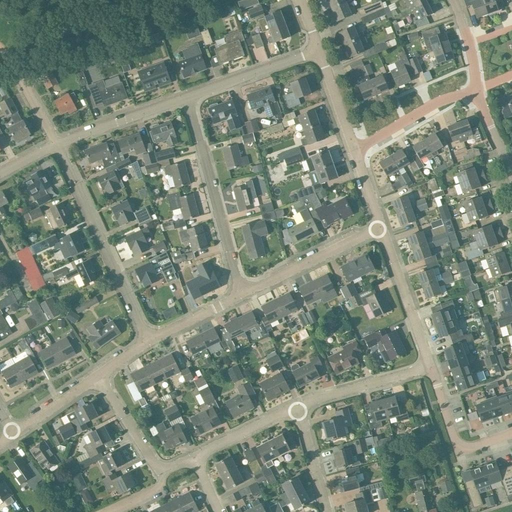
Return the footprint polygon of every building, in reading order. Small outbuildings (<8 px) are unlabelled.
[(243,0),(238,2),(242,10),(260,3),(258,0),(243,0)] [(326,0),(331,9),(345,3),(344,0),(326,0)] [(424,0),(413,0),(405,4),(407,8),(410,6),(412,12),(427,5),(424,0)] [(486,15),(480,0),(462,0),(465,8),(471,6),(476,19),(486,15)] [(480,0),(486,15),(496,12),(492,0),(480,0)] [(360,18),(376,12),(383,9),(380,1),(373,4),(372,3),(357,10),(360,18)] [(345,3),(331,9),(336,22),(351,16),(356,13),(354,7),(348,9),(345,3)] [(264,14),(261,5),(248,10),(252,19),(264,14)] [(427,5),(412,12),(415,17),(412,19),(417,29),(429,24),(426,17),(431,14),(427,5)] [(385,13),(383,9),(376,12),(360,18),(363,24),(386,15),(385,13)] [(269,30),(284,25),(279,12),(265,18),(260,20),(259,21),(261,25),(266,23),(269,30)] [(200,35),(196,24),(190,26),(194,38),(200,35)] [(289,37),(284,25),(269,30),(272,37),(266,39),(268,44),(274,42),(274,43),(289,37)] [(344,46),(365,37),(362,32),(356,35),(353,28),(339,34),(344,46)] [(213,43),(208,30),(200,33),(205,46),(213,43)] [(245,42),(241,30),(224,36),(227,46),(214,50),(219,64),(243,56),(238,44),(245,42)] [(422,38),(420,32),(407,36),(409,42),(422,38)] [(264,46),(259,34),(252,37),(252,38),(246,41),(248,46),(254,44),(256,49),(264,46)] [(426,48),(427,54),(448,47),(444,34),(429,40),(431,47),(426,48)] [(367,42),(365,37),(344,46),(349,58),(363,52),(360,45),(367,42)] [(387,49),(385,42),(372,48),(375,54),(387,49)] [(205,69),(196,45),(189,47),(190,49),(183,52),(186,60),(178,63),(181,71),(180,72),(183,79),(190,76),(190,75),(205,69)] [(452,59),(448,47),(427,54),(429,58),(434,56),(437,64),(452,59)] [(116,53),(110,56),(113,62),(118,59),(116,53)] [(130,71),(124,53),(118,55),(124,73),(130,71)] [(410,67),(407,61),(405,56),(399,59),(400,62),(388,67),(397,87),(409,81),(405,70),(410,67)] [(416,58),(407,61),(410,67),(413,75),(422,72),(416,58)] [(370,81),(368,76),(367,76),(364,66),(361,60),(350,65),(352,71),(359,69),(365,83),(358,86),(364,101),(376,96),(370,81)] [(97,67),(95,62),(84,66),(86,71),(97,67)] [(163,64),(145,71),(147,74),(142,76),(139,77),(144,89),(159,84),(160,86),(168,83),(170,82),(163,64)] [(367,76),(368,76),(373,74),(369,64),(364,66),(367,76)] [(88,85),(82,69),(76,71),(82,87),(88,85)] [(58,84),(51,70),(40,76),(47,90),(58,84)] [(382,76),(370,81),(376,96),(388,91),(382,76)] [(97,84),(89,87),(96,107),(104,104),(105,104),(104,100),(108,99),(110,104),(126,98),(120,84),(118,77),(102,82),(97,84)] [(309,94),(304,79),(290,84),(292,93),(283,96),(288,109),(299,105),(297,99),(309,94)] [(274,102),(269,88),(246,96),(251,110),(263,106),(267,117),(277,114),(272,102),(274,102)] [(78,102),(73,94),(68,96),(68,95),(54,103),(60,115),(67,111),(69,114),(76,110),(73,105),(78,102)] [(511,95),(497,101),(504,117),(511,113),(511,95)] [(0,107),(6,118),(17,112),(10,99),(0,103),(0,107)] [(236,116),(231,101),(218,106),(217,104),(209,106),(210,109),(208,109),(213,124),(226,119),(230,131),(240,127),(236,117),(236,116)] [(302,131),(318,125),(313,111),(298,116),(296,117),(294,112),(285,115),(281,123),(266,128),(268,135),(284,130),(283,128),(294,125),(300,123),(302,131)] [(22,122),(18,115),(13,118),(17,125),(8,130),(15,142),(16,141),(17,144),(23,140),(22,138),(29,134),(23,122),(22,122)] [(245,123),(246,127),(248,134),(253,133),(259,131),(256,119),(245,123)] [(457,125),(463,142),(467,141),(466,138),(472,136),(474,143),(481,140),(477,128),(470,130),(466,121),(457,125)] [(175,136),(170,123),(159,127),(158,124),(152,127),(152,129),(151,130),(156,143),(166,140),(168,146),(175,143),(173,137),(175,136)] [(323,139),(318,125),(302,131),(305,138),(299,140),(301,146),(307,144),(307,145),(323,139)] [(459,144),(463,142),(457,125),(447,128),(452,143),(458,141),(459,144)] [(241,136),(248,134),(246,127),(239,129),(241,136)] [(253,133),(248,134),(241,136),(243,145),(255,142),(253,133)] [(145,152),(138,134),(117,141),(121,153),(134,148),(136,155),(145,152)] [(423,141),(433,157),(438,154),(436,151),(442,147),(434,134),(423,141)] [(429,160),(433,157),(423,141),(412,147),(419,161),(427,156),(429,160)] [(110,155),(106,144),(85,151),(90,164),(102,159),(105,168),(120,162),(116,153),(110,155)] [(239,158),(236,144),(222,148),(228,170),(247,164),(245,156),(239,158)] [(277,155),(280,162),(301,154),(298,147),(277,155)] [(173,149),(155,154),(157,163),(175,158),(173,149)] [(400,175),(406,185),(407,187),(412,184),(402,167),(409,164),(408,163),(401,150),(390,157),(397,170),(398,170),(401,175),(400,175)] [(480,155),(479,151),(463,156),(464,161),(480,155)] [(154,152),(142,155),(145,166),(157,163),(155,154),(154,152)] [(310,158),(311,159),(305,160),(310,173),(315,171),(332,165),(327,152),(310,158)] [(301,154),(280,162),(282,169),(304,161),(301,154)] [(432,168),(441,163),(437,156),(428,161),(432,168)] [(386,177),(397,170),(390,157),(378,164),(386,177)] [(131,164),(128,158),(116,165),(118,171),(131,165),(134,170),(139,168),(137,162),(131,164)] [(453,164),(452,159),(432,170),(435,175),(453,164)] [(419,171),(419,170),(413,160),(408,163),(409,164),(414,173),(419,171)] [(159,170),(157,163),(145,166),(139,168),(142,176),(159,171),(159,170)] [(170,167),(164,168),(164,169),(166,176),(172,175),(175,188),(189,184),(183,163),(170,166),(170,167)] [(263,171),(261,164),(252,167),(254,174),(263,171)] [(336,178),(332,165),(315,171),(320,184),(336,178)] [(459,185),(484,176),(482,171),(475,174),(473,169),(456,175),(459,185)] [(115,175),(113,171),(97,178),(99,182),(98,185),(100,188),(102,189),(103,191),(104,191),(106,196),(124,187),(117,174),(115,175)] [(50,186),(42,172),(30,178),(31,179),(24,183),(35,202),(36,201),(39,207),(51,200),(45,189),(50,186)] [(406,185),(400,175),(396,178),(398,182),(391,186),(394,192),(406,185)] [(486,181),(484,176),(459,185),(463,194),(480,188),(478,183),(486,181)] [(438,191),(434,179),(428,181),(432,193),(438,191)] [(255,197),(251,181),(245,182),(246,186),(233,189),(239,211),(252,208),(250,198),(255,197)] [(313,186),(304,189),(296,192),(298,200),(308,196),(315,194),(313,186)] [(444,195),(442,190),(433,194),(435,198),(444,195)] [(180,198),(179,193),(167,196),(171,211),(181,209),(184,220),(198,216),(192,195),(180,198)] [(295,194),(289,196),(292,202),(298,200),(295,194)] [(315,194),(308,196),(320,221),(320,222),(325,219),(328,224),(342,217),(342,219),(351,215),(344,202),(337,206),(335,203),(327,207),(325,202),(320,205),(315,194)] [(304,222),(287,231),(294,244),(317,232),(313,224),(320,221),(308,196),(298,200),(299,202),(292,205),(297,214),(299,213),(304,222)] [(391,202),(396,214),(410,209),(406,197),(391,202)] [(463,204),(466,214),(491,205),(490,201),(482,204),(480,198),(463,204)] [(258,206),(261,213),(273,210),(270,199),(262,201),(263,205),(258,206)] [(415,202),(417,207),(426,204),(424,199),(415,202)] [(126,201),(111,208),(114,215),(113,216),(112,218),(113,221),(115,221),(117,220),(117,221),(118,221),(120,226),(136,219),(139,226),(152,220),(148,210),(145,212),(144,209),(133,214),(126,201)] [(65,213),(61,204),(44,212),(53,230),(68,224),(63,214),(65,213)] [(428,209),(426,204),(417,207),(418,212),(428,209)] [(451,217),(446,204),(437,207),(442,220),(451,217)] [(491,205),(466,214),(470,223),(487,217),(485,213),(493,210),(491,205)] [(43,216),(39,208),(28,213),(29,214),(24,216),(26,221),(31,219),(32,221),(43,216)] [(414,222),(410,209),(396,214),(400,227),(414,222)] [(273,210),(261,213),(263,221),(241,227),(249,253),(254,251),(256,258),(264,256),(259,237),(268,235),(264,222),(275,219),(273,210)] [(407,237),(411,249),(447,237),(441,219),(430,223),(432,229),(430,230),(432,237),(424,239),(422,232),(407,237)] [(172,222),(162,224),(164,232),(174,229),(172,222)] [(150,234),(145,224),(139,227),(140,231),(125,238),(131,250),(134,257),(149,250),(146,243),(143,237),(150,234)] [(207,248),(201,226),(187,230),(188,233),(180,235),(182,242),(189,240),(193,252),(207,248)] [(447,236),(455,233),(453,226),(445,229),(447,236)] [(476,242),(501,233),(500,229),(492,232),(490,226),(473,232),(476,241),(476,242)] [(79,242),(75,232),(57,240),(58,242),(52,244),(49,238),(28,247),(32,255),(53,246),(55,251),(61,248),(66,259),(81,252),(77,243),(79,242)] [(457,239),(455,233),(447,236),(449,242),(457,239)] [(503,238),(501,233),(476,242),(476,241),(469,244),(471,251),(466,253),(468,260),(483,255),(482,251),(497,246),(495,241),(503,238)] [(449,243),(447,237),(411,249),(415,262),(430,257),(428,250),(434,247),(434,248),(449,243)] [(166,248),(163,242),(153,246),(156,253),(166,248)] [(46,288),(28,248),(16,253),(35,293),(46,288)] [(186,261),(184,254),(181,255),(180,251),(170,254),(171,258),(173,258),(175,264),(186,261)] [(175,272),(166,252),(149,260),(151,262),(135,270),(141,282),(144,288),(158,281),(156,275),(162,272),(167,283),(177,279),(174,273),(175,272)] [(486,259),(489,269),(507,263),(511,261),(511,255),(505,258),(503,253),(486,259)] [(371,271),(364,256),(352,263),(339,269),(346,283),(371,271)] [(73,262),(52,272),(54,278),(56,280),(65,276),(67,280),(79,275),(84,285),(94,281),(90,271),(92,270),(88,261),(82,264),(75,267),(73,262)] [(439,267),(437,261),(425,265),(427,271),(417,274),(421,287),(452,277),(451,276),(450,271),(434,277),(431,269),(439,267)] [(457,264),(459,271),(460,272),(467,270),(464,261),(457,264)] [(511,266),(511,261),(507,263),(489,269),(493,279),(510,273),(508,268),(511,266)] [(213,273),(207,262),(197,267),(202,278),(187,285),(193,297),(219,285),(213,272),(213,273)] [(452,274),(459,271),(457,264),(456,263),(451,265),(452,270),(451,271),(452,274)] [(452,277),(421,287),(426,300),(440,295),(438,287),(462,279),(460,274),(451,276),(452,277)] [(312,282),(320,299),(335,292),(326,275),(312,282)] [(475,289),(472,280),(465,283),(469,292),(475,289)] [(306,306),(320,299),(312,282),(298,289),(306,306)] [(357,295),(352,283),(340,289),(346,300),(348,299),(357,295)] [(501,301),(511,297),(511,285),(493,291),(496,303),(501,302),(501,301)] [(18,288),(11,291),(17,301),(24,297),(18,288)] [(358,295),(357,295),(348,299),(353,309),(362,305),(363,306),(369,303),(376,318),(390,311),(381,292),(375,295),(372,288),(358,295)] [(482,298),(478,289),(473,291),(476,300),(482,298)] [(0,309),(0,310),(17,301),(11,291),(7,294),(8,296),(0,300),(0,309)] [(468,301),(474,299),(472,291),(466,293),(468,301)] [(289,294),(275,301),(283,317),(297,310),(289,294)] [(99,302),(95,296),(83,303),(75,308),(79,314),(99,302)] [(179,299),(184,312),(190,309),(185,296),(179,299)] [(511,297),(501,301),(501,302),(504,313),(511,310),(511,297)] [(61,314),(52,298),(41,304),(49,320),(61,314)] [(275,301),(261,307),(269,324),(283,317),(275,301)] [(457,319),(453,309),(455,308),(452,301),(440,305),(443,312),(431,316),(433,321),(432,321),(434,327),(457,319)] [(165,319),(176,314),(173,306),(162,311),(165,319)] [(42,310),(37,313),(33,315),(39,326),(47,321),(42,310)] [(80,317),(70,311),(65,318),(74,325),(80,317)] [(316,322),(311,311),(305,314),(310,325),(316,322)] [(237,319),(244,333),(255,328),(257,331),(260,330),(251,312),(237,319)] [(303,313),(298,315),(304,326),(309,324),(303,313)] [(1,315),(0,315),(0,340),(12,334),(1,315)] [(244,333),(237,319),(223,326),(225,329),(221,331),(227,344),(232,341),(231,339),(244,333)] [(463,337),(457,319),(434,327),(436,334),(437,333),(439,338),(449,335),(451,341),(463,337)] [(329,320),(326,326),(332,329),(333,326),(335,326),(336,323),(329,320)] [(120,333),(112,322),(103,328),(99,322),(87,330),(91,336),(88,339),(96,350),(120,333)] [(490,323),(484,325),(490,341),(495,339),(494,338),(496,338),(495,334),(493,334),(490,323)] [(199,335),(206,349),(220,342),(223,349),(228,347),(222,334),(217,337),(213,329),(199,335)] [(305,329),(299,333),(302,340),(309,337),(305,329)] [(386,335),(383,329),(363,339),(368,348),(377,343),(378,346),(377,348),(385,363),(386,363),(405,353),(401,345),(399,346),(392,332),(386,335)] [(73,331),(67,335),(70,340),(76,337),(73,331)] [(31,335),(26,338),(29,343),(34,340),(31,335)] [(206,349),(199,335),(185,342),(192,356),(206,349)] [(53,346),(62,362),(75,354),(66,338),(53,346)] [(23,339),(17,342),(22,352),(28,348),(23,339)] [(360,353),(355,342),(342,348),(344,351),(329,359),(336,374),(358,364),(354,356),(360,353)] [(464,355),(465,355),(469,354),(465,343),(443,350),(447,361),(464,355)] [(48,369),(62,362),(53,346),(39,354),(48,369)] [(0,358),(9,354),(5,348),(0,350),(0,358)] [(29,357),(28,358),(25,352),(12,359),(16,365),(25,381),(38,373),(29,357)] [(171,355),(157,362),(166,380),(179,373),(171,355)] [(284,367),(277,355),(266,361),(272,373),(284,367)] [(447,361),(451,371),(468,365),(465,355),(464,355),(447,361)] [(497,363),(494,356),(485,359),(487,366),(497,363)] [(322,368),(317,357),(309,361),(311,364),(300,369),(298,366),(295,364),(292,366),(291,369),(293,373),(292,373),(299,387),(319,378),(316,371),(322,368)] [(153,386),(166,380),(157,362),(144,368),(153,386)] [(25,381),(16,365),(2,372),(11,389),(25,381)] [(244,379),(237,365),(227,371),(233,384),(244,379)] [(468,365),(451,371),(454,381),(472,375),(471,375),(468,365)] [(153,386),(144,368),(130,375),(134,382),(127,385),(135,402),(142,399),(139,393),(145,390),(147,394),(155,390),(153,386)] [(193,379),(188,368),(180,372),(186,383),(193,379)] [(476,373),(471,375),(472,375),(454,381),(458,392),(480,384),(476,373)] [(288,390),(280,374),(260,385),(268,401),(288,390)] [(215,401),(203,377),(194,381),(199,391),(198,392),(205,406),(215,401)] [(255,396),(248,383),(237,389),(241,397),(226,405),(233,418),(253,408),(249,399),(255,396)] [(503,416),(511,412),(511,410),(507,395),(506,395),(497,398),(496,398),(503,416)] [(492,419),(503,416),(496,398),(497,398),(496,396),(486,400),(485,400),(492,419)] [(394,397),(383,400),(388,420),(395,418),(397,423),(409,420),(405,406),(397,408),(394,397)] [(485,400),(486,400),(485,397),(474,401),(482,423),(492,419),(485,400)] [(388,420),(383,400),(371,403),(374,414),(366,416),(370,430),(382,427),(381,422),(388,420)] [(98,417),(91,404),(75,412),(79,419),(59,429),(65,441),(87,429),(84,424),(98,417)] [(186,428),(174,405),(164,410),(172,428),(166,431),(162,423),(154,427),(167,452),(186,442),(181,431),(186,428)] [(220,425),(212,409),(191,420),(199,435),(220,425)] [(351,425),(347,410),(335,413),(337,420),(322,424),(327,440),(345,435),(343,427),(351,425)] [(77,458),(79,464),(91,458),(101,453),(105,451),(102,445),(109,441),(103,428),(89,436),(92,443),(85,447),(88,452),(77,458)] [(269,442),(277,457),(280,463),(284,461),(282,457),(281,456),(289,451),(296,448),(291,436),(283,440),(282,436),(269,442)] [(277,457),(269,442),(268,443),(267,439),(262,442),(263,445),(256,449),(264,464),(265,464),(265,465),(260,468),(261,470),(266,480),(266,479),(269,485),(276,482),(269,468),(273,466),(271,461),(277,457)] [(367,451),(364,440),(353,442),(355,448),(349,450),(349,449),(334,453),(336,460),(333,460),(335,468),(338,467),(338,468),(353,464),(351,455),(357,454),(367,451)] [(51,453),(44,442),(32,451),(45,471),(56,464),(58,466),(64,462),(57,449),(51,453)] [(256,460),(251,449),(244,453),(249,464),(256,460)] [(91,458),(79,464),(77,466),(79,470),(81,469),(82,469),(98,461),(101,468),(104,475),(123,465),(116,451),(104,458),(101,453),(91,458)] [(221,478),(237,471),(234,465),(239,463),(236,456),(231,459),(230,458),(215,466),(221,478)] [(21,459),(9,467),(17,478),(15,479),(20,486),(26,482),(31,489),(34,494),(40,489),(37,484),(44,480),(34,466),(28,470),(21,459)] [(511,501),(511,482),(507,468),(498,471),(495,463),(483,467),(489,485),(501,481),(508,503),(511,501)] [(489,485),(483,467),(470,472),(473,479),(464,483),(473,509),(483,505),(477,489),(489,485)] [(360,474),(358,468),(345,471),(347,477),(345,477),(345,478),(341,479),(342,485),(339,486),(341,493),(365,487),(362,474),(360,474)] [(257,484),(266,480),(261,470),(252,475),(255,482),(256,482),(257,484)] [(240,477),(237,471),(221,478),(228,491),(243,483),(248,480),(245,474),(240,477)] [(78,491),(87,487),(80,472),(71,476),(78,491)] [(425,481),(423,472),(407,476),(410,486),(415,484),(418,492),(415,493),(419,511),(435,511),(435,509),(432,510),(427,489),(424,490),(423,482),(425,481)] [(131,480),(128,474),(116,480),(114,475),(103,481),(109,493),(117,488),(120,495),(135,487),(134,486),(136,485),(136,484),(134,480),(133,480),(131,480)] [(283,501),(303,491),(297,478),(282,485),(286,492),(280,496),(283,501)] [(452,490),(450,481),(440,483),(442,493),(452,490)] [(261,492),(257,484),(256,482),(255,482),(247,486),(252,496),(261,492)] [(0,487),(0,498),(2,502),(12,495),(5,484),(0,487)] [(388,498),(385,488),(377,490),(379,500),(388,498)] [(92,502),(86,489),(80,493),(86,505),(92,502)] [(242,499),(238,491),(227,497),(231,505),(242,499)] [(310,503),(303,491),(283,501),(285,506),(291,503),(295,510),(310,503)] [(357,502),(344,505),(346,511),(365,511),(364,505),(365,505),(372,503),(372,502),(369,492),(355,496),(357,502)] [(189,493),(175,500),(181,511),(197,511),(198,511),(189,493)] [(485,508),(495,504),(492,496),(482,500),(485,508)] [(162,507),(164,511),(181,511),(175,500),(162,507)] [(249,511),(248,511),(264,511),(261,505),(260,506),(258,500),(251,503),(254,509),(249,511)] [(283,511),(279,503),(269,508),(270,511),(283,511)]
